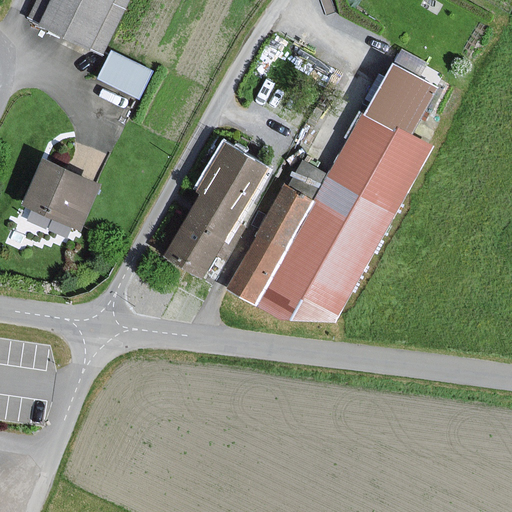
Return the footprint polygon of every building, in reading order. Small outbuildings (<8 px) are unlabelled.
[(130,0),(40,0),(33,16),(107,51),(130,0)] [(150,68),(115,53),(104,77),(139,93),(150,68)] [(288,186),(229,290),(253,303),(281,319),(336,322),(435,147),(413,134),(439,88),(394,62),(364,115),(361,113),(312,199),(288,186)] [(229,150),(169,255),(176,259),(206,276),(250,199),(266,171),(229,150)] [(44,162),(26,203),(81,228),(99,187),(44,162)]
